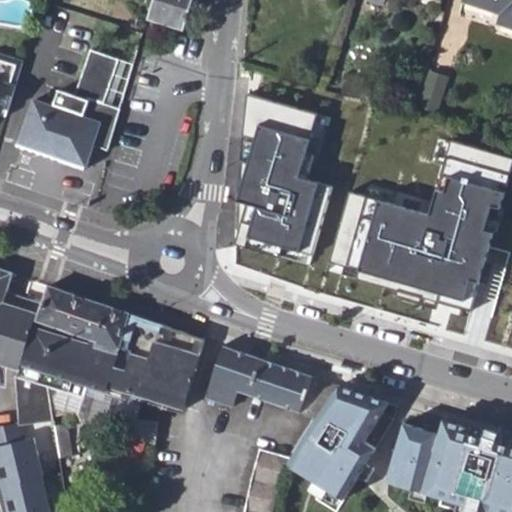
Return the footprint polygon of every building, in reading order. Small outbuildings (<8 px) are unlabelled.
[(184,30),(193,0),(153,0),(148,19),(184,30)] [(501,15),(499,23),(511,27),(511,0),(463,0),(463,2),(501,15)] [(442,93),(453,58),(437,53),(426,88),(442,93)] [(0,102),(9,106),(20,70),(13,68),(10,61),(0,58),(0,102)] [(319,233),(337,170),(324,167),(326,160),(308,155),(322,98),(252,80),(245,116),(259,118),(243,175),(264,179),(253,213),(319,233)] [(370,124),(374,97),(343,91),(338,119),(370,124)] [(71,160),(86,165),(93,146),(108,151),(121,109),(89,98),(83,116),(35,99),(20,142),(44,151),(71,160)] [(0,116),(6,118),(9,106),(0,102),(0,116)] [(385,175),(368,243),(483,273),(511,172),(511,138),(451,121),(435,187),(385,175)] [(43,157),(69,167),(71,160),(44,151),(43,157)] [(0,361),(19,368),(41,302),(8,292),(14,272),(0,267),(0,361)] [(17,377),(49,387),(84,397),(90,378),(165,401),(185,407),(206,338),(48,283),(47,283),(41,302),(19,368),(17,377)] [(223,344),(204,397),(232,406),(239,389),(301,412),(314,419),(332,393),(338,384),(223,344)] [(17,379),(24,429),(55,424),(49,387),(17,377),(17,379)] [(314,419),(290,456),(286,462),(343,497),(375,448),(364,440),(389,401),(338,384),(332,393),(314,419)] [(163,408),(183,413),(185,407),(165,401),(163,408)] [(440,432),(404,422),(387,479),(495,511),(511,511),(511,438),(444,418),(440,432)] [(55,424),(60,455),(60,456),(72,454),(66,422),(55,424)] [(24,429),(30,459),(60,455),(55,424),(24,429)] [(271,511),(281,473),(286,462),(290,456),(284,454),(260,447),(252,476),(243,511),(271,511)]
